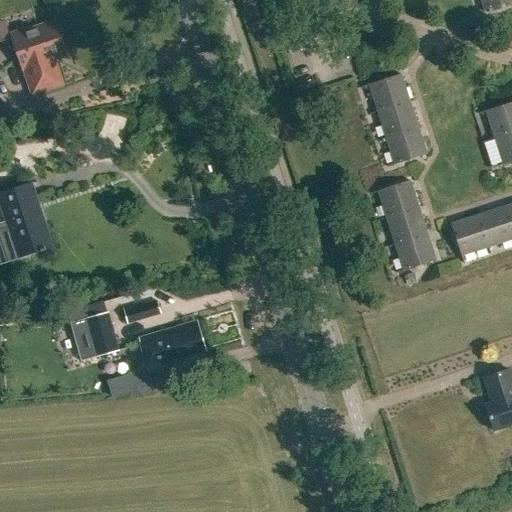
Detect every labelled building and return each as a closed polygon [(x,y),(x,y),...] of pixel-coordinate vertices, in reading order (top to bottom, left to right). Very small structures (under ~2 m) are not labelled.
[(511,0),(480,0),(484,11),(511,1),(511,0)] [(23,31),(10,35),(22,71),(24,70),(32,95),(62,85),(53,57),(65,53),(56,23),(27,33),(23,31)] [(368,85),(377,111),(408,101),(400,74),(368,85)] [(377,111),(385,138),(417,127),(408,101),(377,111)] [(511,102),(485,111),(494,138),(511,132),(511,102)] [(385,138),(394,165),(426,154),(417,127),(385,138)] [(511,132),(494,138),(502,165),(511,161),(511,132)] [(377,191),(386,218),(418,208),(409,181),(377,191)] [(0,231),(0,233),(9,261),(18,257),(50,247),(30,184),(0,194),(0,200),(9,229),(0,231)] [(511,204),(503,207),(511,234),(511,204)] [(477,215),(487,247),(511,239),(511,234),(503,207),(477,215)] [(386,218),(394,244),(426,234),(418,208),(386,218)] [(450,224),(460,256),(487,247),(477,215),(450,224)] [(394,244),(403,271),(435,261),(426,234),(394,244)] [(158,301),(123,312),(126,321),(160,310),(158,301)] [(96,357),(118,351),(107,313),(85,319),(69,323),(80,361),(96,357)] [(196,322),(138,339),(148,372),(173,365),(172,360),(204,351),(196,322)] [(483,378),(491,403),(484,405),(493,431),(511,424),(511,380),(509,370),(483,378)]
